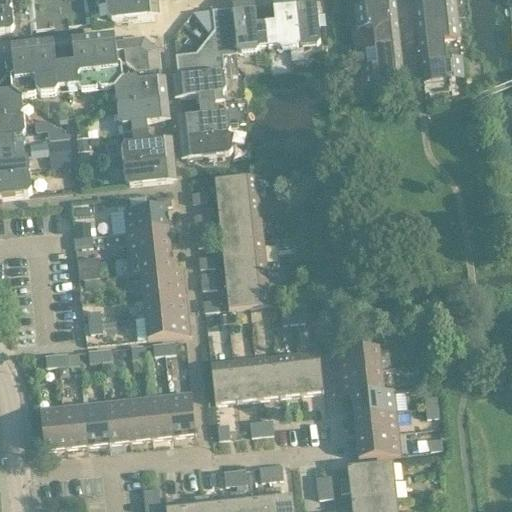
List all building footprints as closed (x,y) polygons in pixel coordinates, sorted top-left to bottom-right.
[(0,0),(0,39),(31,36),(29,13),(13,15),(11,0),(0,0)] [(104,0),(105,5),(89,7),(91,30),(160,22),(157,0),(104,0)] [(299,49),(293,0),(288,0),(272,2),(275,26),(266,27),(268,51),(278,50),(282,53),(297,52),(299,49)] [(293,0),(299,49),(302,51),(317,50),(320,45),(319,30),(317,19),(315,0),(293,0)] [(414,0),(417,25),(457,21),(455,0),(451,0),(439,1),(439,0),(414,0)] [(233,12),(238,55),(241,58),(256,56),(259,52),(268,51),(266,27),(257,28),(254,4),(231,6),(232,12),(233,12)] [(373,30),(375,49),(400,46),(395,4),(354,9),(357,31),(373,30)] [(87,30),(85,7),(33,13),(36,36),(64,33),(87,30)] [(221,76),(225,79),(238,77),(236,58),(238,55),(233,12),(232,12),(212,15),(214,34),(211,39),(196,57),(176,59),(178,80),(178,81),(221,76)] [(212,15),(193,17),(211,39),(214,34),(212,15)] [(417,25),(421,66),(446,63),(446,62),(444,44),(460,42),(457,21),(417,25)] [(14,77),(10,81),(11,93),(22,102),(23,102),(35,100),(37,98),(40,100),(55,98),(59,94),(77,92),(81,95),(96,94),(98,91),(101,93),(113,92),(114,92),(123,81),(121,69),(117,66),(116,54),(115,39),(71,44),(74,68),(65,69),(56,70),(54,46),(11,51),(11,57),(14,77)] [(137,76),(158,73),(159,73),(157,53),(144,42),(123,44),(124,53),(116,54),(117,66),(121,69),(121,67),(126,67),(137,76)] [(400,46),(375,49),(377,68),(361,70),(363,92),(404,88),(400,46)] [(14,77),(11,57),(4,58),(3,57),(0,57),(0,87),(6,80),(10,79),(10,81),(14,77)] [(462,60),(446,62),(446,63),(421,66),(424,96),(450,93),(449,85),(464,83),(462,60)] [(119,107),(168,102),(166,81),(159,82),(158,73),(137,76),(126,67),(121,67),(121,69),(123,81),(114,92),(115,93),(116,105),(119,107)] [(198,100),(199,109),(224,107),(223,97),(226,93),(225,79),(221,76),(178,81),(178,80),(172,80),(174,103),(198,100)] [(22,102),(11,93),(11,94),(0,94),(0,120),(21,118),(23,115),(22,103),(22,102)] [(123,138),(148,135),(147,126),(171,124),(168,102),(119,107),(117,110),(118,125),(122,129),(123,138)] [(179,142),(228,137),(230,133),(229,119),(225,116),(224,107),(199,109),(200,118),(176,121),(179,142)] [(21,118),(0,120),(0,151),(23,149),(22,139),(25,135),(24,121),(21,118)] [(126,168),(175,163),(173,142),(149,144),(148,135),(123,138),(124,147),(121,151),(123,166),(126,168)] [(228,137),(179,142),(181,164),(229,158),(233,154),(231,140),(228,137)] [(33,146),(33,158),(54,157),(54,169),(73,168),(73,145),(33,146)] [(0,181),(27,179),(30,175),(28,161),(24,158),(23,149),(0,151),(0,181)] [(175,163),(126,168),(123,172),(125,186),(129,190),(177,184),(175,163)] [(27,179),(0,181),(0,203),(29,200),(32,196),(31,182),(27,179)] [(215,184),(217,206),(259,202),(256,180),(215,184)] [(192,198),(193,209),(208,207),(206,196),(192,198)] [(166,211),(171,211),(170,201),(156,202),(157,212),(166,211)] [(261,223),(259,202),(217,206),(219,228),(261,223)] [(166,211),(157,212),(124,215),(127,237),(168,233),(166,211)] [(194,220),(196,231),(210,229),(209,218),(194,220)] [(261,223),(219,228),(222,249),(263,245),(261,223)] [(90,227),(75,228),(76,242),(92,241),(90,227)] [(171,254),(168,233),(127,237),(129,259),(171,254)] [(197,241),(198,252),(212,251),(211,239),(197,241)] [(92,241),(80,242),(81,253),(93,252),(92,241)] [(263,245),(222,249),(224,271),(266,266),(263,245)] [(173,276),(173,275),(171,254),(129,259),(131,281),(141,280),(141,279),(173,276)] [(199,262),(200,273),(215,272),(213,261),(199,262)] [(268,288),(266,266),(224,271),(226,292),(268,288)] [(85,285),(96,284),(95,273),(84,274),(85,285)] [(143,300),(185,296),(182,274),(173,275),(173,276),(141,279),(141,280),(143,300)] [(201,284),(203,295),(217,294),(216,282),(201,284)] [(96,284),(85,285),(86,296),(97,295),(96,284)] [(268,288),(226,292),(229,314),(270,310),(268,288)] [(146,322),(187,318),(185,296),(143,300),(146,322)] [(218,305),(204,306),(205,317),(219,316),(218,305)] [(304,313),(292,314),(294,328),(305,327),(304,313)] [(282,329),(294,328),(292,314),(281,315),(282,329)] [(90,328),(101,327),(100,316),(89,317),(90,328)] [(187,318),(146,322),(148,344),(190,339),(187,318)] [(114,326),(101,327),(102,338),(102,339),(115,338),(114,326)] [(101,327),(90,328),(91,339),(102,338),(101,327)] [(346,338),(336,339),(337,350),(348,349),(346,338)] [(337,350),(336,339),(325,340),(326,351),(337,350)] [(175,347),(164,348),(165,360),(176,358),(175,347)] [(165,360),(164,348),(153,350),(154,361),(165,360)] [(142,351),(131,352),(132,363),(143,362),(142,351)] [(337,356),(339,378),(381,374),(379,352),(337,356)] [(110,354),(99,355),(100,366),(111,365),(110,354)] [(100,366),(99,355),(88,356),(90,367),(100,366)] [(297,358),(302,400),(324,397),(319,356),(297,358)] [(72,358),(70,359),(71,370),(79,369),(78,358),(72,358)] [(280,402),(302,400),(297,358),(276,360),(280,402)] [(67,359),(56,360),(57,371),(68,370),(67,359)] [(57,371),(56,360),(46,361),(47,372),(57,371)] [(254,363),(259,404),(280,402),(276,360),(254,363)] [(233,365),(237,407),(259,404),(254,363),(233,365)] [(237,407),(233,365),(211,368),(215,409),(237,407)] [(384,394),(381,374),(339,378),(342,400),(352,399),(352,398),(384,395),(384,394)] [(352,398),(352,399),(354,420),(395,416),(393,394),(384,394),(384,395),(352,398)] [(169,400),(174,442),(196,440),(191,398),(169,400)] [(152,444),(174,442),(169,400),(148,403),(152,444)] [(425,402),(426,413),(437,412),(436,401),(425,402)] [(127,405),(131,447),(152,444),(148,403),(127,405)] [(105,407),(109,449),(131,447),(127,405),(105,407)] [(84,410),(88,451),(109,449),(105,407),(84,410)] [(62,412),(66,453),(88,451),(84,410),(62,412)] [(66,453),(62,412),(40,414),(44,456),(66,453)] [(438,423),(437,412),(426,413),(427,424),(438,423)] [(354,420),(356,441),(398,437),(395,416),(354,420)] [(261,426),(262,440),(273,439),(271,425),(261,426)] [(251,442),(262,440),(261,426),(250,427),(251,442)] [(230,444),(229,430),(217,431),(219,445),(230,444)] [(400,459),(398,437),(356,441),(359,464),(400,459)] [(442,455),(441,444),(429,445),(430,456),(442,455)] [(339,484),(340,491),(395,485),(393,466),(347,471),(349,482),(339,484)] [(270,472),(272,486),(283,485),(281,470),(270,472)] [(261,487),(272,486),(270,472),(259,473),(261,487)] [(246,474),(235,476),(237,490),(247,489),(246,474)] [(225,491),(237,490),(235,476),(224,477),(225,491)] [(316,482),(318,493),(332,491),(331,480),(316,482)] [(397,502),(395,485),(340,491),(340,498),(350,497),(351,507),(397,502)] [(273,492),(274,511),(293,511),(292,499),(281,501),(280,491),(273,492)] [(333,503),(332,491),(318,493),(319,504),(333,503)] [(267,502),(256,503),(256,511),(274,511),(273,492),(265,492),(267,502)] [(144,495),(145,506),(159,504),(158,493),(144,495)] [(231,506),(220,507),(220,511),(238,511),(237,495),(230,496),(231,506)] [(237,495),(238,511),(256,511),(256,503),(245,504),(244,495),(237,495)] [(208,499),(201,500),(202,511),(220,511),(220,507),(209,509),(208,499)] [(195,510),(184,511),(202,511),(201,500),(194,500),(195,510)] [(397,511),(397,502),(351,507),(351,511),(397,511)] [(184,511),(177,511),(173,511),(172,503),(165,503),(166,511),(184,511)]
